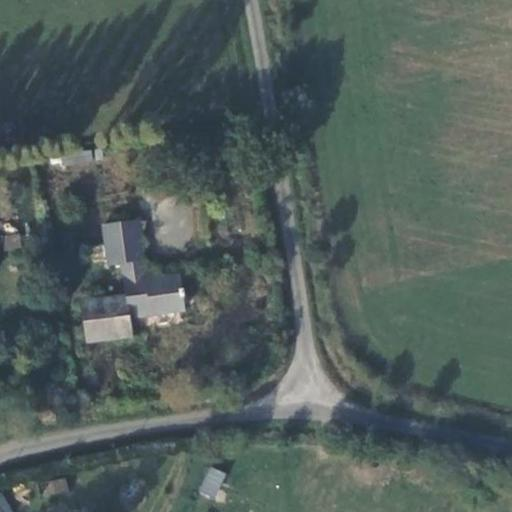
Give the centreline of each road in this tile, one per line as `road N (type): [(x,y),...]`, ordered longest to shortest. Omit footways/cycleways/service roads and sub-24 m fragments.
road 1 (unclassified): [(316,411),(261,0)]
road 2 (unclassified): [(316,411),(19,448),(0,459)]
road 3 (unclassified): [(511,443),(316,411)]
